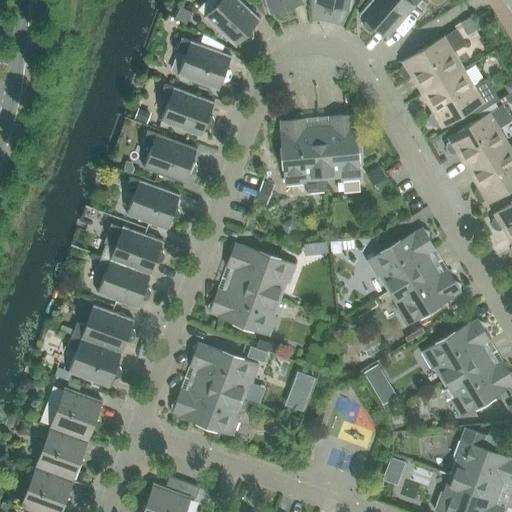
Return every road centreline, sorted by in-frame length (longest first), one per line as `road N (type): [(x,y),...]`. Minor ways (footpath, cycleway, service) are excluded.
road 1 (residential): [(136,427),(252,104),(275,63),(295,49),(330,50),(360,73),(511,323)]
road 2 (residential): [(356,511),(136,427)]
